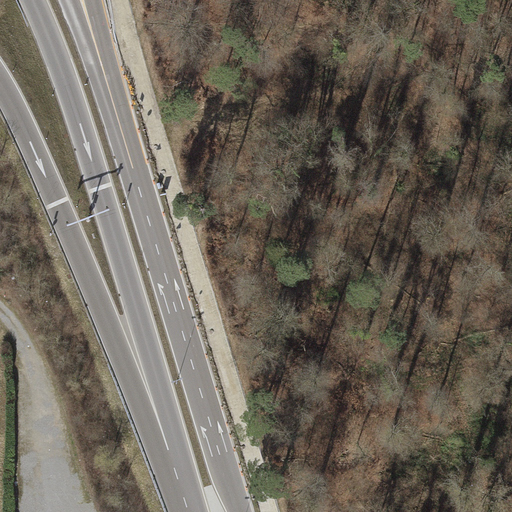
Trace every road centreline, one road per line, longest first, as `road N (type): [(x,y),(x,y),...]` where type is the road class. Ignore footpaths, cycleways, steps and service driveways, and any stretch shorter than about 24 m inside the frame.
road 1 (primary): [(33,0),(93,161),(192,511)]
road 2 (motorway): [(0,81),(114,333),(180,511)]
road 3 (primary): [(239,511),(109,87)]
